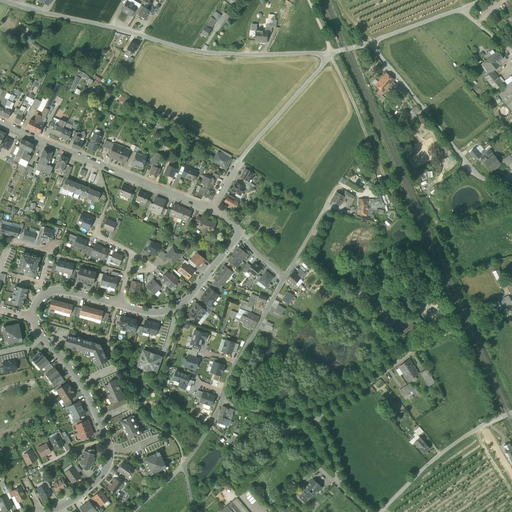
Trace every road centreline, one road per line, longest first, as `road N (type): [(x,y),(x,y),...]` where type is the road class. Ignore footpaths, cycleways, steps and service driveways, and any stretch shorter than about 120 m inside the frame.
road 1 (residential): [(0,0),(189,50),(329,53)]
road 2 (residential): [(44,511),(96,481),(111,449),(83,381),(33,317)]
road 3 (residential): [(212,209),(0,120)]
road 4 (unclassified): [(368,42),(478,176),(508,177)]
road 5 (residential): [(329,53),(238,161),(212,209)]
road 6 (unclassified): [(379,511),(428,462),(511,412)]
road 7 (residential): [(118,301),(172,307),(240,234)]
road 8 (track): [(329,53),(388,180)]
road 9 (residential): [(221,400),(284,277)]
